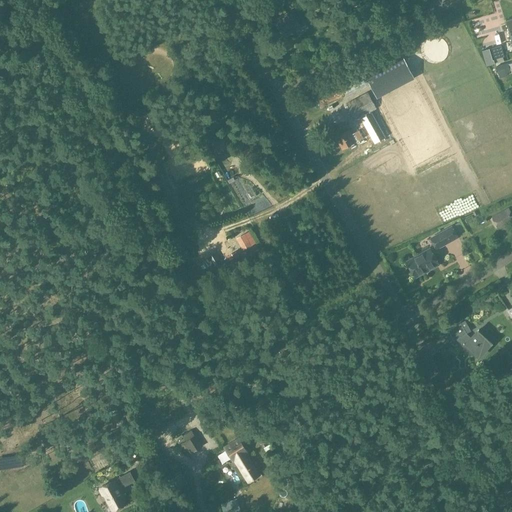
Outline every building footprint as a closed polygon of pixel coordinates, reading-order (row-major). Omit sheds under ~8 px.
[(293,12),(275,22),(284,37),(301,27),(293,12)] [(490,49),(493,61),(503,58),(505,57),(501,46),(490,49)] [(402,54),(365,74),(378,98),(415,78),(402,54)] [(496,67),(500,79),(508,77),(507,74),(510,73),(508,64),(496,67)] [(369,85),(365,76),(343,87),(348,96),(369,85)] [(372,115),(363,119),(373,139),(382,134),(372,115)] [(385,128),(392,126),(390,118),(383,120),(385,128)] [(359,131),(351,135),(349,131),(336,138),(343,150),(364,139),(359,131)] [(224,141),(213,142),(215,153),(216,159),(225,158),(224,151),(226,151),(224,141)] [(511,220),(511,211),(510,208),(493,218),(499,228),(511,220)] [(455,225),(459,232),(464,230),(459,223),(455,225)] [(452,227),(436,236),(442,247),(458,238),(452,227)] [(246,233),(237,237),(243,248),(252,244),(246,233)] [(221,250),(229,263),(239,257),(232,244),(221,250)] [(430,250),(407,263),(416,278),(439,265),(430,250)] [(217,271),(225,266),(217,252),(209,257),(217,271)] [(454,341),(458,339),(479,358),(491,344),(477,332),(471,339),(467,334),(461,323),(449,330),(454,341)] [(511,354),(510,352),(503,358),(510,366),(511,364),(511,354)] [(192,454),(204,447),(197,436),(183,444),(187,452),(190,450),(192,454)] [(240,441),(226,450),(234,462),(236,462),(249,483),(260,476),(247,455),(248,454),(240,441)] [(113,504),(117,510),(126,505),(122,497),(124,496),(117,481),(102,488),(111,505),(113,504)] [(224,505),(226,511),(234,511),(236,511),(232,501),(224,505)]
